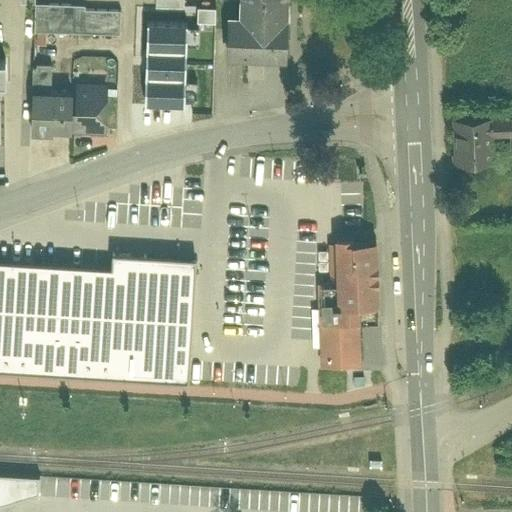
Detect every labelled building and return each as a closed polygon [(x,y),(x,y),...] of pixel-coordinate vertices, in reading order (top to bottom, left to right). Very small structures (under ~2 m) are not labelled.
[(246,0),(246,19),(235,19),(233,61),(297,64),(298,22),(292,22),(292,0),(246,0)] [(39,7),(39,35),(117,36),(118,8),(39,7)] [(147,20),(145,100),(184,102),(187,21),(147,20)] [(0,140),(3,140),(3,88),(12,85),(12,42),(0,41),(0,140)] [(31,75),(29,126),(108,129),(110,78),(31,75)] [(511,118),(457,120),(458,164),(496,162),(495,151),(511,150),(511,118)] [(378,296),(377,231),(334,231),(334,267),(335,276),(319,276),(319,321),(320,361),(361,360),(360,320),(378,320),(378,296)] [(195,257),(112,252),(111,269),(0,262),(0,368),(188,380),(195,257)] [(0,498),(37,491),(38,470),(0,467),(0,498)]
